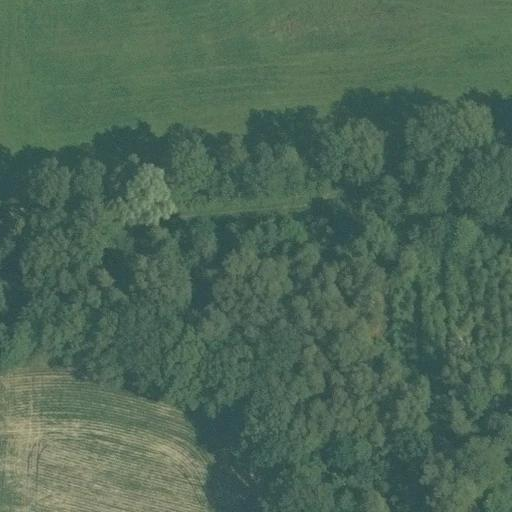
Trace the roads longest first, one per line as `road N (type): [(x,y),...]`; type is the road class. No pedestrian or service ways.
road 1 (track): [(511,206),(0,239)]
road 2 (track): [(387,462),(511,453)]
